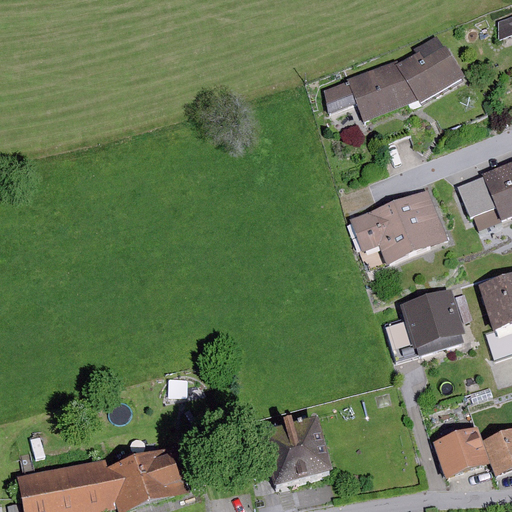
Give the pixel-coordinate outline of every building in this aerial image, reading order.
[(511,14),(490,23),(497,41),(511,35),(511,14)] [(422,63),(417,52),(322,95),(332,116),(357,105),(368,129),(467,84),(451,49),(422,63)] [(511,164),(451,191),(465,224),(492,213),(500,229),(511,223),(511,164)] [(428,188),(354,218),(367,251),(383,244),(393,268),(451,244),(428,188)] [(511,280),(482,290),(498,338),(511,333),(511,280)] [(454,294),(402,312),(419,358),(470,339),(454,294)] [(321,422),(259,437),(274,496),(335,481),(321,422)] [(431,445),(432,448),(448,485),(491,467),(497,480),(511,473),(511,429),(482,442),(476,427),(431,445)] [(168,457),(107,476),(117,511),(138,511),(181,498),(168,457)] [(104,467),(22,484),(27,511),(112,511),(117,511),(107,476),(104,467)]
